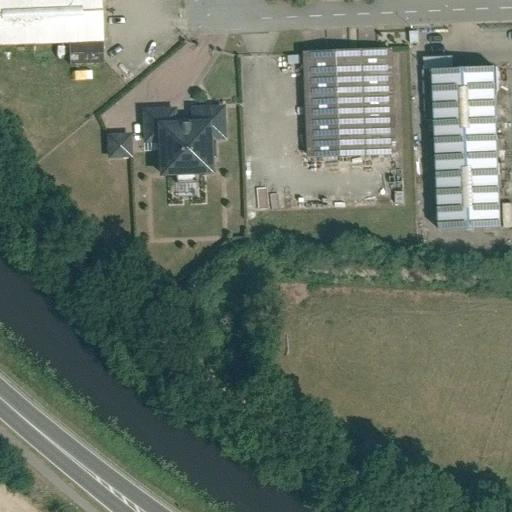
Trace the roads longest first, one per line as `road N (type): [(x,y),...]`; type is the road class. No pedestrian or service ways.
road 1 (unclassified): [(511,11),(274,16),(226,0)]
road 2 (primary): [(0,401),(131,511)]
